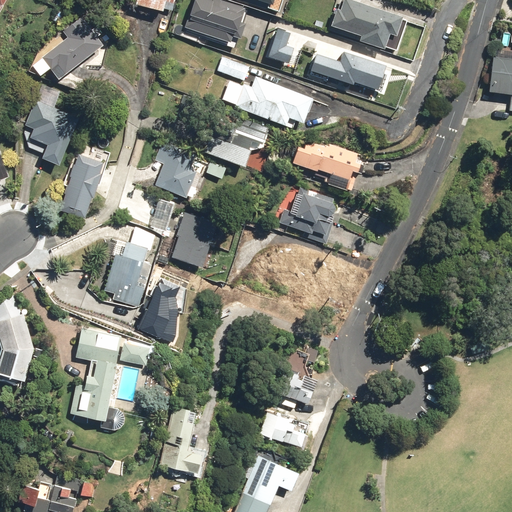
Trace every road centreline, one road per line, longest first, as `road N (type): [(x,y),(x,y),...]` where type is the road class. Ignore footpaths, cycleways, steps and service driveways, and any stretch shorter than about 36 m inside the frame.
road 1 (residential): [(487,0),(453,130),(350,330),(353,359)]
road 2 (residential): [(353,359),(407,367),(421,378),(421,401),(402,408),(383,402),(361,377)]
